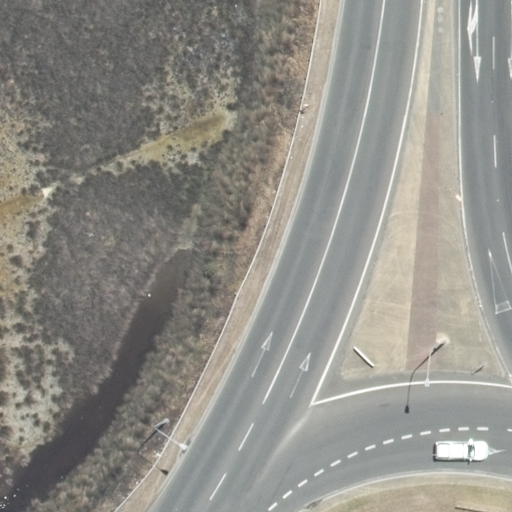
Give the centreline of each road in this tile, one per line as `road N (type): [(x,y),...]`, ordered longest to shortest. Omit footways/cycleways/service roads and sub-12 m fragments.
road 1 (trunk): [(250,480),(364,156),(388,0)]
road 2 (trunk): [(490,0),(492,125),(504,266),(511,281)]
road 3 (trunk): [(250,480),(327,441),(411,422),(511,427)]
